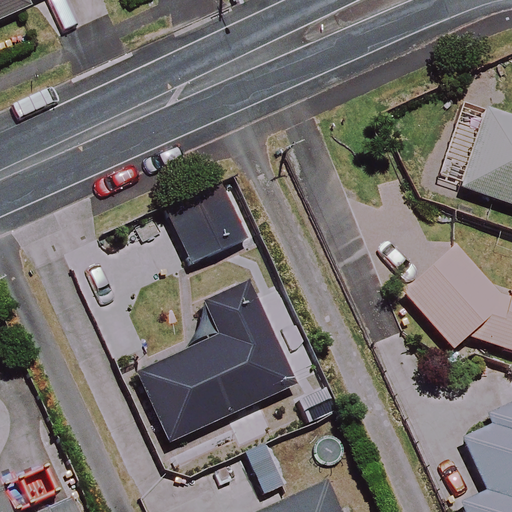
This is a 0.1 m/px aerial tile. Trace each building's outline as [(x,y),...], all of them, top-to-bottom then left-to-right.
[(0,0),(0,17),(42,0),(0,0)] [(511,123),(483,114),(457,193),(511,211),(511,123)] [(237,247),(218,198),(165,218),(183,267),(237,247)] [(511,291),(504,290),(502,301),(498,301),(448,250),(399,300),(447,353),(465,339),(511,355),(511,291)] [(289,390),(243,289),(197,310),(211,340),(133,375),(166,447),(289,390)] [(511,511),(511,412),(484,427),(487,432),(459,446),(486,498),(460,511),(459,511),(511,511)] [(326,511),(319,492),(270,511),(326,511)]
